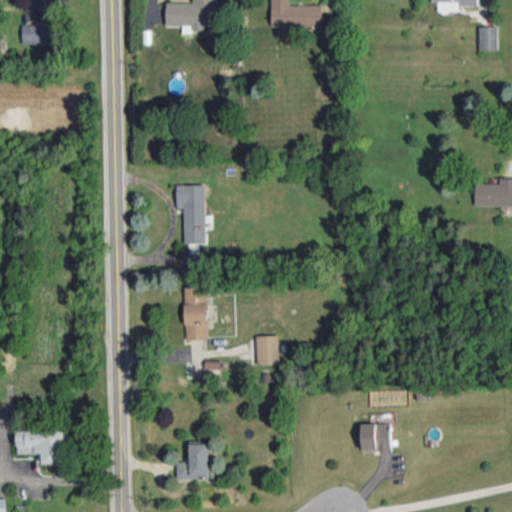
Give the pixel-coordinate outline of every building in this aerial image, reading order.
[(167,24),(184,24),(184,29),(216,29),(216,0),(194,0),(195,1),(167,1),(167,24)] [(324,26),(323,3),(291,3),(291,0),(272,0),(273,25),(283,25),(283,35),(297,35),(297,26),(324,26)] [(479,4),(478,0),(432,0),(433,1),(439,1),(439,11),(459,11),(459,4),(479,4)] [(49,23),(23,23),(23,42),(49,42),(49,23)] [(480,49),(498,49),(498,25),(480,25),(480,49)] [(500,182),(476,182),(476,204),(511,204),(511,176),(500,176),(500,182)] [(186,242),(207,242),(206,183),(178,183),(178,207),(185,207),(186,242)] [(208,338),(207,285),(186,286),(187,339),(208,338)] [(280,362),(279,334),(258,334),(259,363),(280,362)] [(363,449),(392,448),(391,422),(363,422),(363,449)] [(19,452),(43,452),(44,462),(66,462),(65,428),(18,429),(19,452)] [(210,440),(191,440),(191,460),(178,460),(179,477),(211,477),(210,440)] [(0,511),(11,511),(12,511),(8,511),(7,497),(0,496),(0,511)]
